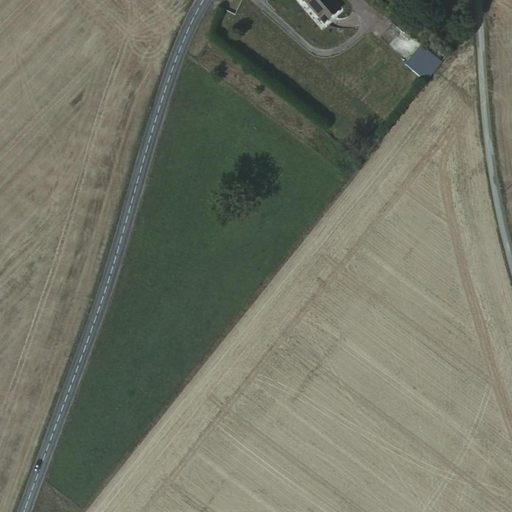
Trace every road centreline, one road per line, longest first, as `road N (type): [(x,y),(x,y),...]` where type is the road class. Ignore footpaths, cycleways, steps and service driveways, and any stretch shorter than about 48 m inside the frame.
road 1 (tertiary): [(24,511),(190,12),(202,0)]
road 2 (unclassified): [(477,0),(486,149),(511,267)]
